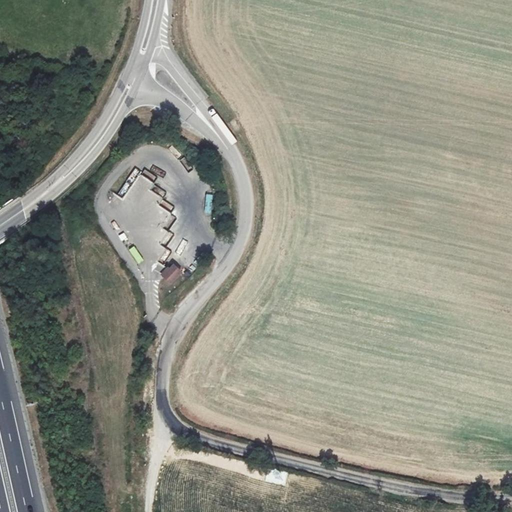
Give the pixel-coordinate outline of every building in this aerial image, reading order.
[(176,159),(181,155),(174,144),(168,147),(176,159)] [(154,185),(151,191),(162,196),(165,190),(154,185)] [(160,209),(157,219),(167,222),(170,212),(160,209)] [(160,244),(168,247),(172,232),(164,230),(160,244)] [(128,249),(136,262),(142,259),(133,245),(128,249)] [(161,275),(171,284),(183,271),(173,262),(161,275)]
